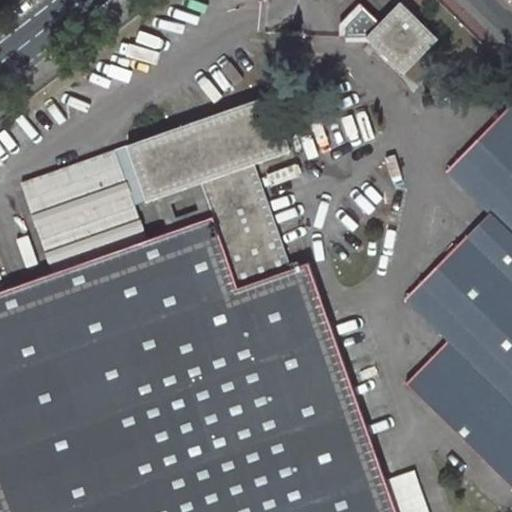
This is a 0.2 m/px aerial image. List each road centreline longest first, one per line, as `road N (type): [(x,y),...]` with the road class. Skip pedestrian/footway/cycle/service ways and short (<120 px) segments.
road 1 (unknown): [(298,0),(385,94),(407,146),(415,188),(391,386),(406,419),(493,491),(511,497)]
road 2 (unknown): [(291,0),(241,17),(0,177)]
